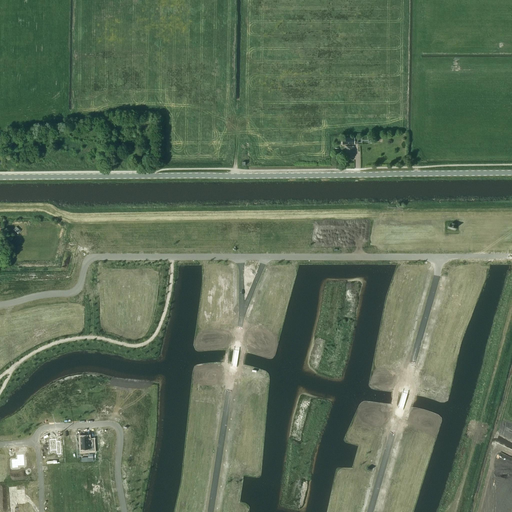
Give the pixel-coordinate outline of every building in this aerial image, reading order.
[(354,146),(345,146),(345,157),(347,157),(347,160),(352,159),(352,157),(354,157),(354,152),(354,146)] [(206,237),(206,239),(210,239),(210,241),(217,241),(217,226),(210,226),(210,237),(206,237)] [(217,241),(217,242),(224,242),(224,240),(228,240),(228,238),(224,238),(224,226),(217,226),(217,241)] [(246,226),(246,243),(254,243),(254,239),(257,239),(257,237),(254,237),(254,226),(246,226)] [(263,237),(263,239),(267,239),(267,241),(274,241),(274,226),(267,226),(267,237),(263,237)] [(274,241),(274,242),(282,242),(282,240),(285,240),(285,238),(282,238),(282,226),(274,226),(274,241)] [(290,237),(290,239),(293,239),(293,243),(301,243),(301,226),(293,226),(293,237),(290,237)] [(104,227),(104,244),(112,244),(112,241),(115,241),(115,238),(112,238),(112,227),(104,227)] [(121,238),(121,241),(125,241),(125,243),(132,243),(132,227),(125,227),(125,238),(121,238)] [(132,243),(139,243),(139,241),(143,241),(143,239),(139,239),(139,227),(132,227),(132,243)] [(149,238),(149,241),(152,241),(152,244),(160,244),(160,227),(152,227),(152,238),(149,238)] [(247,373),(246,381),(253,382),(252,386),(262,387),(262,383),(259,383),(260,375),(247,373)] [(103,386),(101,409),(116,411),(117,408),(129,409),(132,386),(118,385),(118,388),(103,386)] [(208,389),(207,396),(209,397),(213,398),(213,397),(217,398),(218,391),(208,389)] [(202,405),(201,414),(214,416),(215,408),(202,405)] [(196,419),(196,423),(202,424),(201,431),(209,432),(210,421),(196,419)] [(239,427),(238,435),(251,437),(252,429),(254,430),(255,426),(247,425),(247,428),(239,427)] [(107,435),(99,435),(99,443),(100,449),(100,451),(109,450),(107,435)] [(89,436),(80,436),(81,449),(90,448),(89,442),(90,442),(90,440),(89,440),(89,436)] [(196,436),(196,439),(198,440),(197,447),(209,449),(210,441),(202,440),(202,437),(196,436)] [(54,439),(49,440),(50,452),(54,452),(54,455),(61,454),(60,443),(54,443),(54,439)] [(236,444),(235,452),(248,454),(249,446),(250,446),(251,443),(244,442),(243,445),(236,444)] [(407,442),(403,454),(411,456),(412,452),(415,453),(417,445),(407,442)] [(196,456),(195,463),(207,464),(208,457),(201,456),(201,453),(195,452),(195,455),(196,456)] [(17,459),(11,459),(12,468),(18,468),(18,466),(25,465),(24,454),(17,455),(17,459)] [(0,467),(3,468),(4,471),(9,471),(8,463),(6,463),(5,460),(4,460),(4,456),(0,455),(0,467)] [(194,471),(193,478),(204,480),(205,472),(201,472),(201,471),(197,471),(194,471)] [(190,481),(189,488),(192,488),(191,493),(202,495),(203,487),(196,486),(197,482),(190,481)] [(62,496),(56,496),(56,502),(66,501),(66,498),(70,497),(69,492),(62,492),(62,496)] [(185,497),(185,501),(188,501),(187,508),(191,509),(191,510),(195,510),(195,509),(199,510),(201,503),(197,502),(193,501),(194,498),(185,497)] [(66,501),(56,502),(57,508),(63,508),(63,511),(71,510),(70,505),(67,505),(66,501)]
